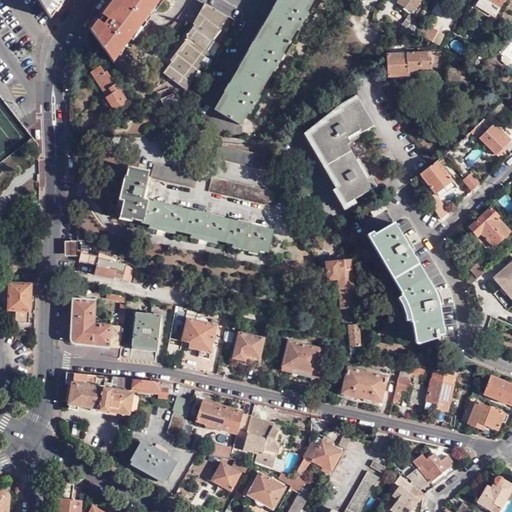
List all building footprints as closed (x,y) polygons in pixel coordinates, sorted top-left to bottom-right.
[(40,0),(52,18),(65,0),(40,0)] [(112,0),(107,7),(88,32),(112,64),(126,46),(123,43),(155,0),(112,0)] [(155,0),(123,43),(126,46),(128,47),(163,0),(155,0)] [(277,0),(211,111),(236,126),(244,114),(246,115),(257,98),(254,96),(269,73),(271,74),(281,58),(278,56),(293,31),(296,33),(306,16),(304,14),(311,0),(277,0)] [(412,16),(422,0),(399,0),(396,5),(412,16)] [(436,0),(429,0),(418,20),(423,24),(436,0)] [(504,0),(479,0),(475,7),(493,18),(504,0)] [(219,28),(227,18),(203,4),(198,13),(199,14),(176,45),(170,41),(154,68),(185,92),(199,67),(198,66),(206,55),(205,53),(213,43),(212,41),(220,30),(219,28)] [(420,27),(415,24),(406,19),(401,29),(408,33),(413,35),(416,36),(420,27)] [(435,35),(423,28),(418,36),(431,43),(435,35)] [(401,44),(413,35),(408,33),(400,39),(398,41),(401,44)] [(406,50),(405,55),(406,73),(430,71),(429,54),(421,54),(420,51),(406,50)] [(406,73),(405,55),(388,56),(390,77),(407,76),(406,73)] [(109,97),(108,99),(103,102),(114,116),(129,106),(106,74),(103,76),(99,70),(91,76),(96,83),(98,81),(109,97)] [(96,83),(108,99),(109,97),(98,81),(96,83)] [(174,90),(160,98),(167,113),(182,107),(174,90)] [(376,125),(360,95),(344,104),(312,130),(342,186),(338,188),(348,204),(378,187),(373,178),(369,181),(364,173),(368,171),(363,164),(360,165),(346,138),(350,137),(351,139),(376,125)] [(510,140),(495,122),(479,136),(494,154),(510,140)] [(267,167),(270,154),(220,143),(217,157),(267,167)] [(449,176),(438,159),(436,160),(421,173),(436,195),(452,182),(456,187),(459,185),(452,174),(449,176)] [(196,186),(199,173),(155,163),(152,177),(196,186)] [(145,187),(149,172),(129,168),(124,190),(121,189),(117,206),(122,207),(120,217),(140,221),(140,222),(157,226),(155,235),(163,237),(165,228),(199,236),(197,244),(205,246),(208,238),(241,245),(240,254),(248,255),(250,247),(266,251),(272,228),(254,224),(255,221),(247,219),(246,222),(212,215),(213,211),(204,210),(204,213),(169,205),(170,202),(162,200),(161,203),(142,199),(144,191),(148,192),(148,188),(145,187)] [(472,191),(479,184),(471,171),(463,178),(466,183),(472,191)] [(276,204),(279,191),(213,176),(209,189),(276,204)] [(467,196),(472,191),(466,183),(461,188),(467,196)] [(441,220),(448,213),(438,198),(437,199),(434,195),(427,199),(441,220)] [(385,209),(381,203),(370,210),(373,216),(385,209)] [(490,209),(471,226),(479,235),(492,249),(509,234),(496,219),(498,218),(490,209)] [(437,337),(444,336),(439,306),(441,306),(440,298),(435,289),(432,289),(410,252),(413,250),(404,235),(402,237),(394,224),(372,236),(410,301),(414,311),(417,340),(434,337),(435,340),(438,339),(437,337)] [(479,235),(471,226),(468,229),(475,238),(479,235)] [(479,235),(475,238),(472,241),(485,256),(492,249),(479,235)] [(67,257),(76,255),(77,241),(65,243),(67,257)] [(137,270),(129,265),(115,262),(115,259),(106,254),(90,251),(89,253),(85,252),(81,261),(98,267),(96,276),(118,281),(118,279),(133,283),(137,270)] [(348,262),(327,262),(328,279),(338,279),(340,324),(347,324),(348,344),(359,344),(358,323),(354,323),(350,264),(348,262)] [(511,262),(492,280),(501,290),(504,287),(511,280),(511,262)] [(473,277),(466,283),(468,287),(473,284),(484,274),(476,266),(474,265),(468,270),(469,271),(468,272),(473,277)] [(29,326),(32,287),(11,285),(9,312),(16,313),(15,325),(29,326)] [(127,303),(128,296),(107,290),(106,298),(127,303)] [(74,344),(119,348),(122,327),(94,325),(95,302),(73,301),(71,335),(71,340),(74,344)] [(118,323),(124,324),(127,305),(121,304),(118,323)] [(156,349),(161,316),(136,313),(131,346),(156,349)] [(208,359),(216,327),(186,320),(179,351),(182,351),(184,345),(188,346),(188,348),(199,350),(197,357),(208,359)] [(258,364),(264,339),(239,333),(233,358),(236,359),(235,364),(247,367),(248,362),(258,364)] [(315,374),(324,376),(327,365),(317,362),(320,350),(288,341),(281,367),(311,375),(310,380),(310,382),(305,380),(304,385),(312,387),(315,374)] [(169,343),(165,358),(175,360),(178,345),(169,343)] [(280,372),(310,380),(311,375),(281,367),(280,372)] [(379,401),(385,376),(347,367),(341,392),(379,401)] [(430,378),(425,401),(436,403),(435,406),(446,409),(454,375),(433,370),(431,378),(430,378)] [(95,375),(67,372),(65,384),(71,384),(68,404),(69,404),(79,406),(90,408),(90,410),(99,411),(99,409),(108,410),(107,413),(115,414),(116,411),(128,413),(132,392),(131,391),(131,386),(132,379),(106,377),(105,383),(109,384),(108,389),(93,387),(95,375)] [(410,380),(398,377),(395,388),(407,391),(410,380)] [(511,385),(490,377),(483,395),(510,406),(511,401),(511,385)] [(132,379),(131,386),(138,386),(137,390),(157,394),(156,399),(166,400),(168,389),(162,389),(158,388),(159,384),(159,383),(132,379)] [(470,396),(460,421),(466,423),(467,424),(477,428),(479,423),(483,425),(497,431),(501,422),(504,415),(504,414),(476,402),(477,399),(470,396)] [(183,438),(192,400),(176,397),(173,411),(175,412),(169,435),(183,438)] [(136,399),(132,424),(146,426),(150,402),(136,399)] [(235,434),(241,414),(241,413),(228,408),(201,400),(195,421),(204,424),(204,425),(235,434)] [(436,403),(425,401),(423,409),(434,411),(435,406),(436,403)] [(245,433),(250,417),(250,416),(242,414),(242,416),(239,430),(239,431),(245,433)] [(270,425),(272,423),(250,416),(250,417),(245,433),(240,450),(255,455),(253,462),(278,472),(282,460),(273,458),(277,445),(271,442),(275,435),(267,431),(270,425)] [(267,431),(275,435),(278,429),(270,425),(267,431)] [(235,449),(240,450),(245,433),(239,431),(238,434),(235,448),(235,449)] [(347,432),(346,435),(345,438),(341,445),(342,446),(341,448),(343,450),(341,453),(342,454),(344,455),(348,448),(351,443),(352,441),(354,434),(347,432)] [(388,452),(390,441),(375,438),(371,453),(386,456),(388,452)] [(301,488),(306,479),(303,477),(312,461),(323,467),(321,470),(329,475),(342,454),(341,453),(321,442),(318,446),(316,445),(307,458),(304,456),(292,478),(294,479),(290,487),(299,492),(286,511),(298,511),(309,494),(301,488)] [(164,480),(174,462),(165,457),(166,454),(150,445),(148,448),(139,443),(129,460),(164,480)] [(205,454),(209,455),(216,456),(228,458),(231,447),(207,443),(205,454)] [(351,443),(348,448),(362,452),(364,447),(351,443)] [(408,476),(423,488),(453,464),(447,456),(440,462),(434,454),(426,460),(422,455),(414,462),(418,467),(408,476)] [(382,472),(385,467),(375,459),(371,465),(382,472)] [(243,473),(249,464),(234,460),(231,466),(243,473)] [(230,492),(241,474),(220,462),(210,481),(213,483),(212,485),(221,490),(222,488),(230,492)] [(395,483),(400,476),(393,466),(386,478),(395,483)] [(359,511),(379,477),(368,470),(343,511),(339,511),(332,507),(328,511),(359,511)] [(271,509),(282,489),(256,474),(246,489),(244,488),(242,493),(252,499),(250,502),(255,504),(257,501),(271,509)] [(288,485),(290,487),(294,479),(292,478),(280,474),(277,479),(285,484),(288,485)] [(409,494),(415,487),(400,476),(395,483),(395,484),(399,487),(392,496),(397,499),(389,509),(393,511),(410,511),(419,501),(409,494)] [(498,511),(511,488),(511,487),(501,481),(502,478),(500,477),(492,478),(492,480),(493,482),(489,489),(485,487),(476,503),(491,511),(498,511)] [(72,502),(73,486),(58,484),(56,500),(59,501),(57,511),(79,511),(80,503),(72,502)] [(385,505),(389,509),(397,499),(392,496),(385,505)] [(457,510),(459,511),(472,511),(473,511),(462,503),(457,510)]
